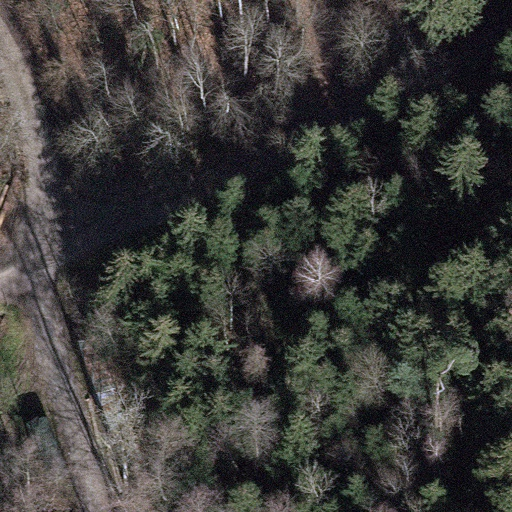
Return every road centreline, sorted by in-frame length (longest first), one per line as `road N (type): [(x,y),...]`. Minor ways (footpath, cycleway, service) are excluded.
road 1 (track): [(511,37),(62,258)]
road 2 (track): [(62,258),(60,174),(25,68),(0,29)]
